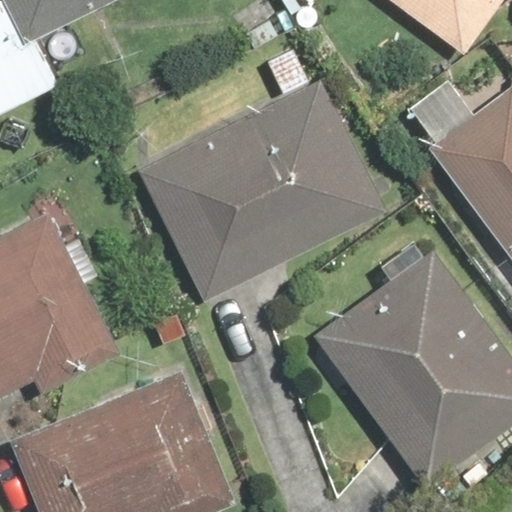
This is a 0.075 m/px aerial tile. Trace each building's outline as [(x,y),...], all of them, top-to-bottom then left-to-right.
[(0,139),(3,139),(0,132),(0,112),(56,85),(50,73),(15,0),(6,0),(0,3),(0,139)] [(15,0),(50,73),(90,54),(74,22),(120,0),(15,0)] [(398,0),(467,53),(507,0),(398,0)] [(318,82),(298,44),(272,58),(292,96),(144,174),(209,298),(391,203),(326,78),(318,82)] [(511,88),(478,112),(456,81),(415,111),(511,247),(511,88)] [(0,239),(0,395),(40,374),(49,391),(127,350),(54,211),(0,239)] [(438,247),(428,234),(387,265),(396,278),(327,329),(438,481),(511,427),(511,338),(443,244),(438,247)] [(17,437),(49,511),(224,511),(250,501),(191,362),(17,437)]
